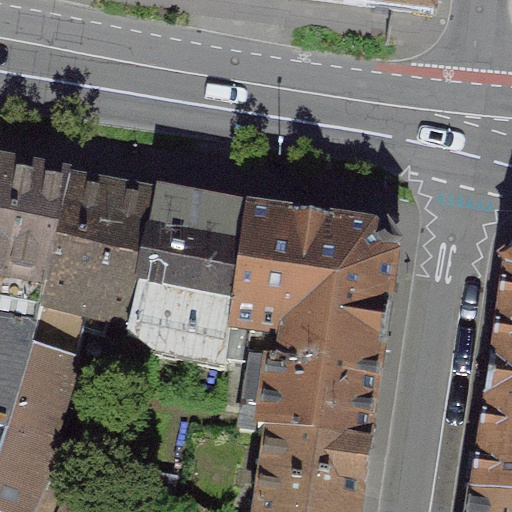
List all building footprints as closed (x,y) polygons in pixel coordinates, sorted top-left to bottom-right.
[(290,0),(291,0),(435,18),(437,0),(290,0)] [(73,185),(0,170),(0,297),(12,299),(15,281),(51,287),(73,185)] [(160,201),(73,185),(51,287),(47,312),(108,325),(138,332),(160,201)] [(253,217),(160,201),(138,332),(135,342),(146,342),(150,326),(162,329),(156,360),(229,373),(231,363),(253,217)] [(376,236),(253,217),(231,363),(256,369),(295,374),(389,327),(401,265),(376,236)] [(511,266),(511,267),(476,498),(511,503),(511,266)] [(0,431),(8,434),(44,321),(8,312),(4,326),(0,325),(0,431)] [(108,325),(47,312),(44,321),(8,434),(2,453),(27,461),(33,442),(48,446),(51,436),(55,437),(77,368),(71,366),(81,332),(104,339),(108,325)] [(369,452),(389,327),(295,374),(256,369),(247,410),(267,413),(263,438),(272,439),(369,452)] [(133,388),(148,350),(135,345),(116,384),(133,388)] [(361,511),(369,452),(272,439),(262,511),(361,511)] [(62,511),(72,493),(25,471),(5,511),(62,511)] [(80,474),(72,493),(148,507),(171,511),(180,511),(183,495),(80,474)] [(145,511),(148,507),(72,493),(62,511),(145,511)] [(511,511),(511,503),(476,498),(474,511),(511,511)]
